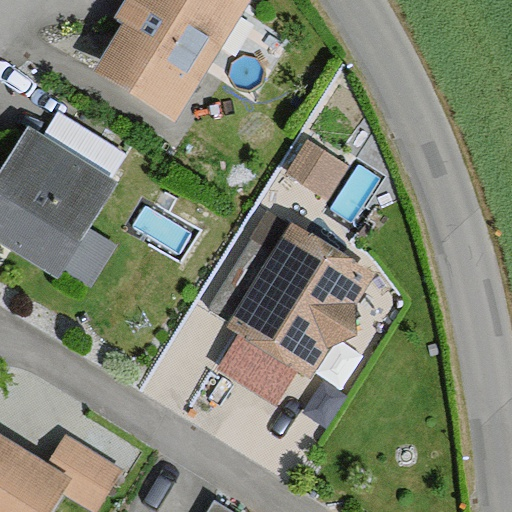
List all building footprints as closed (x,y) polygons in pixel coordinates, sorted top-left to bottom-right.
[(251,12),(233,0),(134,0),(115,30),(126,38),(98,80),(173,130),(251,12)] [(51,154),(27,139),(0,185),(0,251),(64,289),(121,194),(104,184),(115,166),(63,135),(51,154)] [(343,175),(302,150),(281,184),(321,209),(343,175)] [(375,285),(293,235),(229,340),(237,345),(216,380),(274,416),(297,379),(312,389),(331,357),(359,348),(355,318),(375,285)] [(45,471),(0,442),(0,511),(63,511),(65,509),(70,511),(97,511),(118,479),(62,444),(45,471)]
